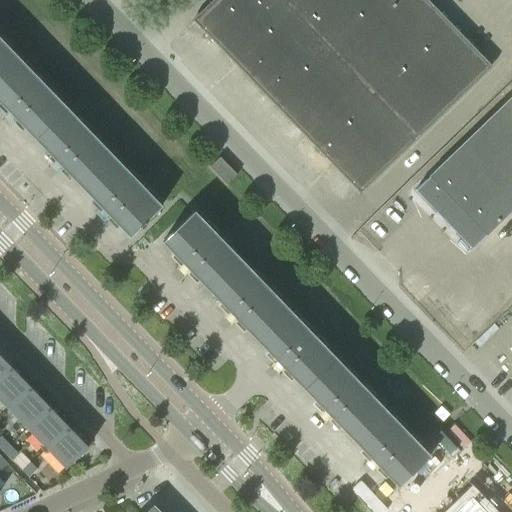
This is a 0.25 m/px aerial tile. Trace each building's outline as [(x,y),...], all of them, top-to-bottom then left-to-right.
[(491,67),(426,0),(214,0),(193,20),(193,21),(360,194),(491,67)] [(0,78),(19,60),(0,39),(0,78)] [(0,78),(0,102),(35,140),(67,109),(19,60),(0,78)] [(511,96),(415,190),(472,250),(511,211),(511,96)] [(35,140),(82,189),(114,158),(67,109),(35,140)] [(210,167),(226,185),(237,175),(220,157),(210,167)] [(114,158),(82,189),(130,238),(161,207),(114,158)] [(162,243),(210,292),(241,261),(194,212),(162,243)] [(210,292),(257,341),(288,310),(241,261),(210,292)] [(257,341),(304,390),(335,359),(288,310),(257,341)] [(0,356),(0,378),(11,368),(0,356)] [(304,390),(351,439),(382,408),(335,359),(304,390)] [(11,368),(0,378),(0,400),(8,409),(30,388),(11,368)] [(30,388),(8,409),(27,429),(49,407),(30,388)] [(46,449),(68,427),(49,407),(27,429),(46,449)] [(382,408),(351,439),(398,488),(429,457),(382,408)] [(66,469),(88,448),(68,427),(46,449),(66,469)] [(0,438),(0,448),(3,452),(9,446),(1,437),(0,438)] [(18,455),(9,446),(3,452),(12,461),(18,455)] [(22,471),(28,478),(37,470),(31,463),(22,471)]
